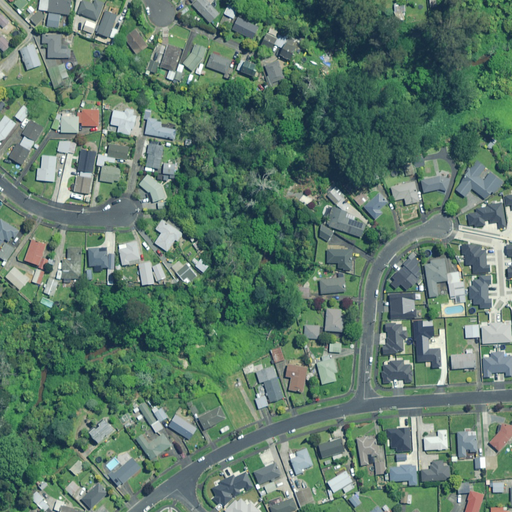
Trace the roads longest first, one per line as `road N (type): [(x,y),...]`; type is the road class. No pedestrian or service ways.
road 1 (residential): [(365,405),(371,290),(380,262),(410,234),(443,224)]
road 2 (residential): [(171,485),(280,427),(365,405)]
road 3 (residential): [(365,405),(511,395)]
road 4 (residential): [(122,212),(65,217),(0,182)]
